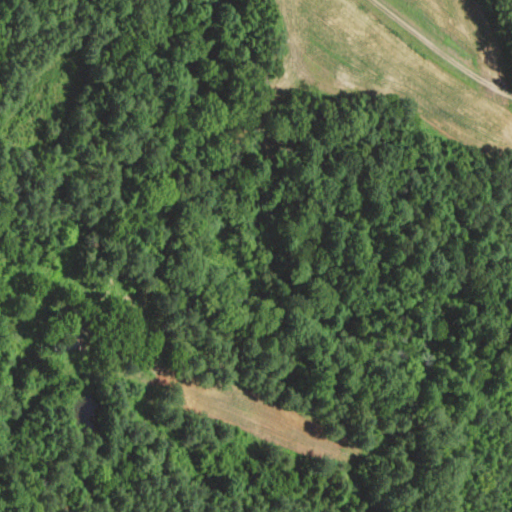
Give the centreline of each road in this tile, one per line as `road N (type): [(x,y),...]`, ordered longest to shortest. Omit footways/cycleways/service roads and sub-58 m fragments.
road 1 (residential): [(304,380),(0,375)]
road 2 (track): [(373,0),(477,78),(511,94)]
